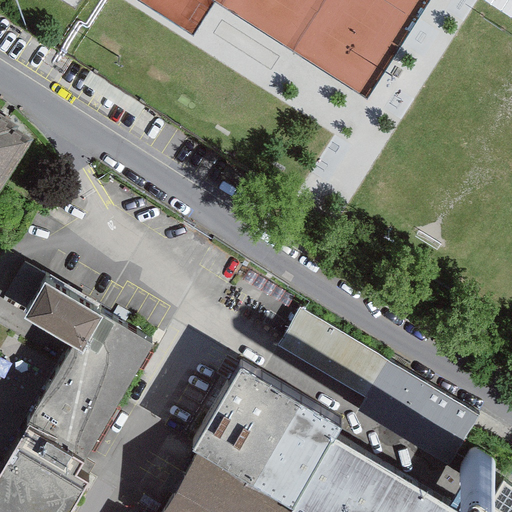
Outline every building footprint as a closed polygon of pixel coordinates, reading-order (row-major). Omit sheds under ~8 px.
[(511,0),(487,0),(511,15),(511,0)] [(0,188),(29,143),(0,124),(0,188)] [(30,308),(49,275),(26,262),(7,294),(30,308)] [(97,303),(49,275),(30,308),(78,336),(97,303)] [(78,336),(28,422),(86,456),(156,338),(97,303),(78,336)] [(481,412),(300,306),(278,344),(367,395),(359,410),(451,463),(481,412)] [(489,511),(339,424),(346,413),(241,351),(191,436),(205,444),(164,511),(489,511)] [(86,456),(28,422),(0,468),(0,511),(69,511),(91,476),(79,469),(86,456)] [(493,457),(478,448),(476,447),(472,448),(470,450),(460,465),(459,467),(460,473),(462,476),(472,484),(478,486),(484,486),(488,484),(495,472),(497,466),(496,460),(493,457)] [(511,511),(511,482),(506,479),(491,505),(503,511),(511,511)]
